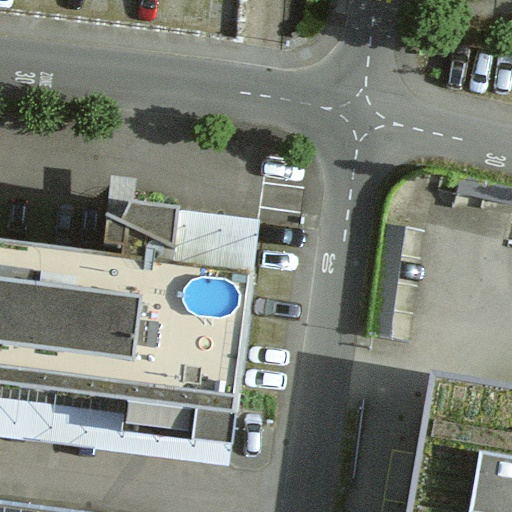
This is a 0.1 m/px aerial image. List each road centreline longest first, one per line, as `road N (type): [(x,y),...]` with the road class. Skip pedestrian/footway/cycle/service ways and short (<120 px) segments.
road 1 (residential): [(361,116),(311,511)]
road 2 (residential): [(0,69),(361,116)]
road 3 (residential): [(361,116),(511,150)]
